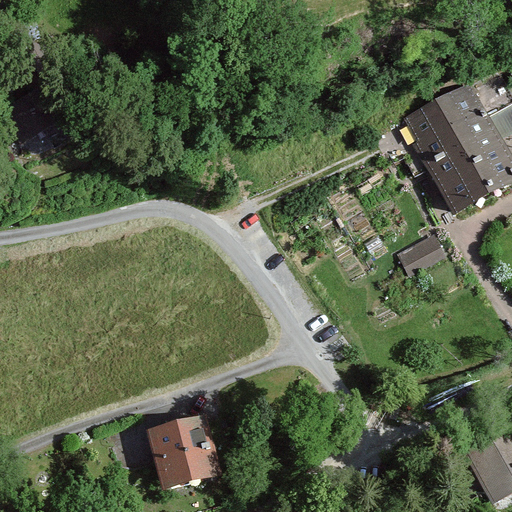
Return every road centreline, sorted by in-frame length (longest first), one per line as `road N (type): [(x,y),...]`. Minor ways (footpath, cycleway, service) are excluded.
road 1 (unclassified): [(378,450),(203,220),(156,209),(0,240)]
road 2 (unclassified): [(511,397),(378,450)]
road 3 (unclassified): [(378,450),(272,511)]
